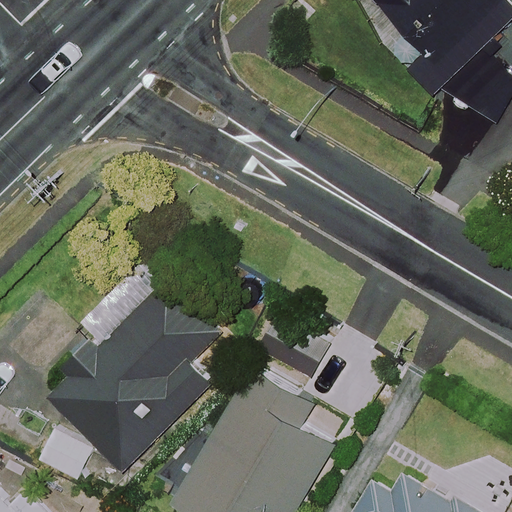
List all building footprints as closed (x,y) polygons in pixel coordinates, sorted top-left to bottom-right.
[(446,86),(481,52),(511,21),(511,0),(388,0),(434,47),(418,63),(443,89),(446,86)] [(227,328),(173,275),(106,343),(97,334),(47,385),(131,467),(217,379),(197,359),(227,328)] [(305,392),(334,341),(283,312),(176,498),(200,511),(299,511),(353,420),(305,392)] [(99,447),(62,426),(45,457),(81,478),(99,447)] [(483,511),(411,473),(402,487),(383,476),(361,511),(483,511)] [(0,511),(55,511),(29,486),(14,502),(0,488),(0,511)]
